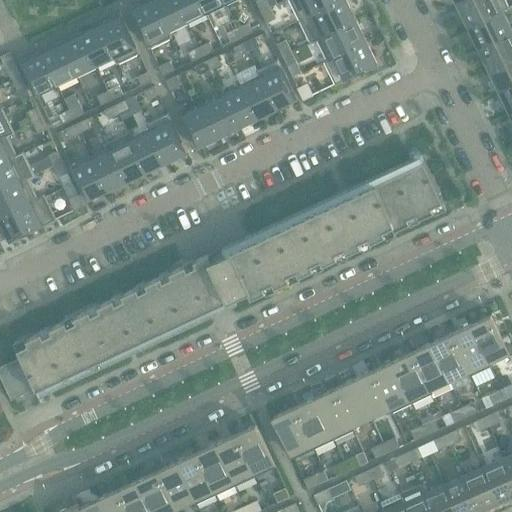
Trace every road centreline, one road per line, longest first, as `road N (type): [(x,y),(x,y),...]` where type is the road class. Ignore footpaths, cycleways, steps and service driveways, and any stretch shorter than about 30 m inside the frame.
road 1 (tertiary): [(509,220),(77,418),(0,465)]
road 2 (tertiary): [(0,491),(511,256)]
road 3 (residential): [(436,73),(0,283)]
road 4 (residential): [(509,220),(436,73)]
